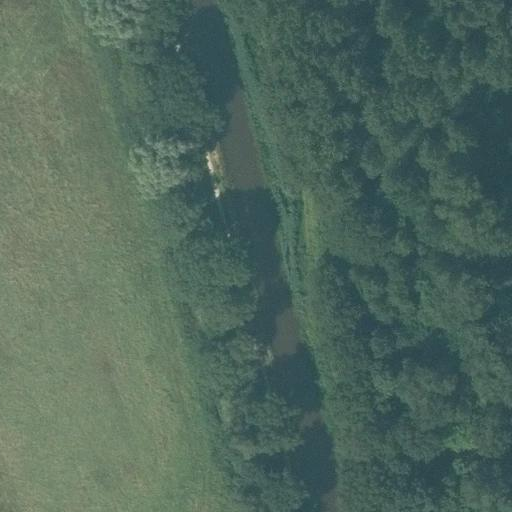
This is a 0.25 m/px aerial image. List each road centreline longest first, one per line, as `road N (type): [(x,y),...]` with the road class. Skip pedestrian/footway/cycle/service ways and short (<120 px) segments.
road 1 (track): [(248,0),(297,148),(316,270)]
road 2 (unclassified): [(384,511),(316,270)]
